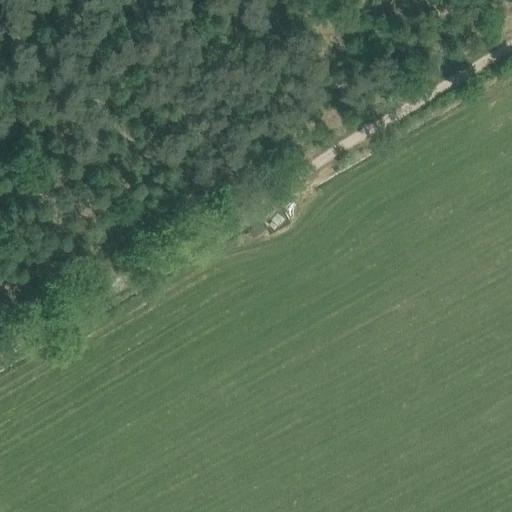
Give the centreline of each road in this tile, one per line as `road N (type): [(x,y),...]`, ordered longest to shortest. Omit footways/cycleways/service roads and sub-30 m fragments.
road 1 (track): [(0,365),(407,111)]
road 2 (track): [(407,111),(511,48)]
